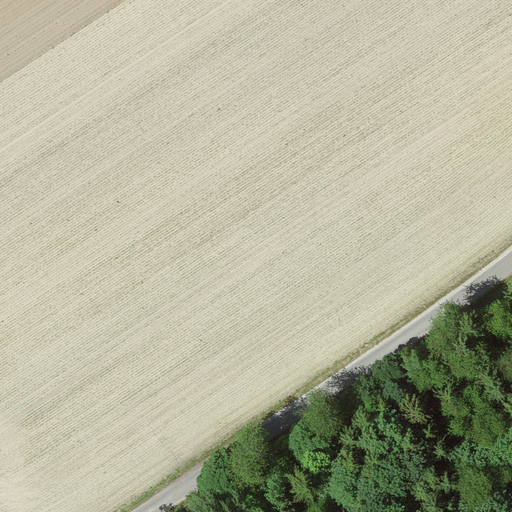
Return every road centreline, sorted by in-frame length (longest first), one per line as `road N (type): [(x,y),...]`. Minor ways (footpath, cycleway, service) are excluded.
road 1 (unclassified): [(511,258),(148,511)]
road 2 (motorway): [(511,407),(325,511)]
